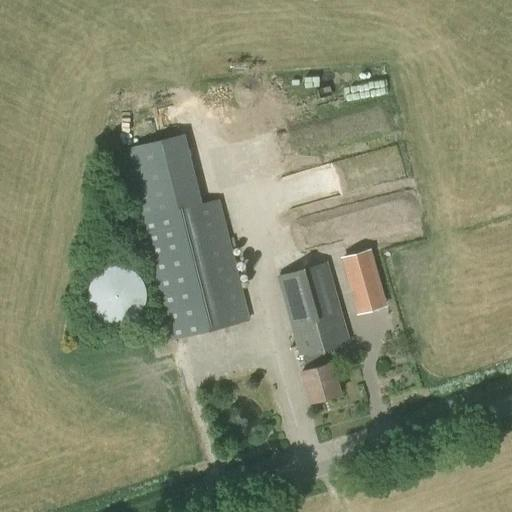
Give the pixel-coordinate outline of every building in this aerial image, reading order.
[(202,205),(140,220),(170,340),(248,320),(219,201),(202,205)] [(378,278),(370,251),(341,260),(348,286),(378,278)] [(327,263),(277,278),(300,356),(302,356),(323,350),(350,343),(327,263)] [(115,323),(119,323),(124,323),(129,321),(133,319),(137,316),(140,312),(143,308),(145,304),(146,299),(146,294),(146,290),(145,285),(143,280),(140,276),(137,273),(133,270),(129,268),(124,266),(120,265),(115,265),(111,265),(108,266),(104,268),(98,272),(94,276),(91,280),(88,286),(87,290),(87,295),(88,300),(90,307),(93,312),(97,316),(103,320),(109,323),(115,323)] [(302,372),(310,402),(340,394),(331,363),(327,364),(323,350),(302,356),(306,371),(302,372)]
